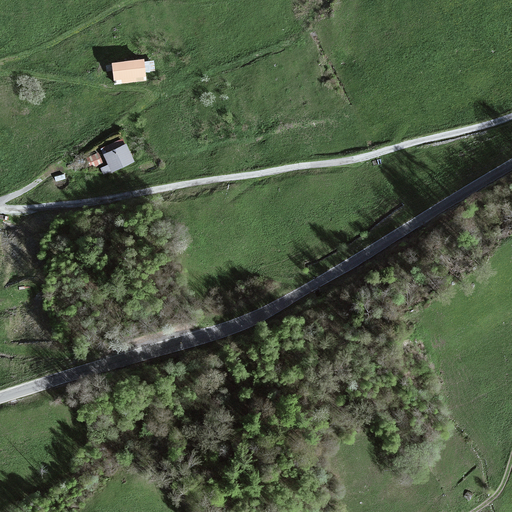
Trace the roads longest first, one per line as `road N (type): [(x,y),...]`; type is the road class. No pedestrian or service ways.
road 1 (unclassified): [(0,397),(279,306),(511,164)]
road 2 (unclassified): [(0,212),(368,155),(511,115)]
road 3 (track): [(110,91),(150,91),(157,102),(0,206)]
